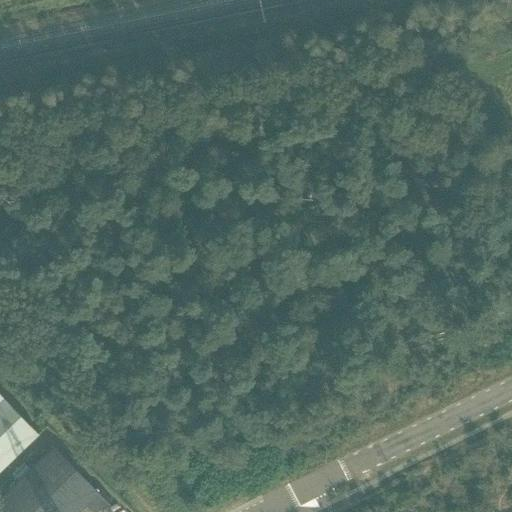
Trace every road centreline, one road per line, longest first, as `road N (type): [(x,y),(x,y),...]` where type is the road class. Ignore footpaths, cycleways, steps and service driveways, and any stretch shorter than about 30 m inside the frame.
road 1 (unclassified): [(259,511),(511,388)]
road 2 (track): [(158,511),(86,429),(59,369),(0,310)]
